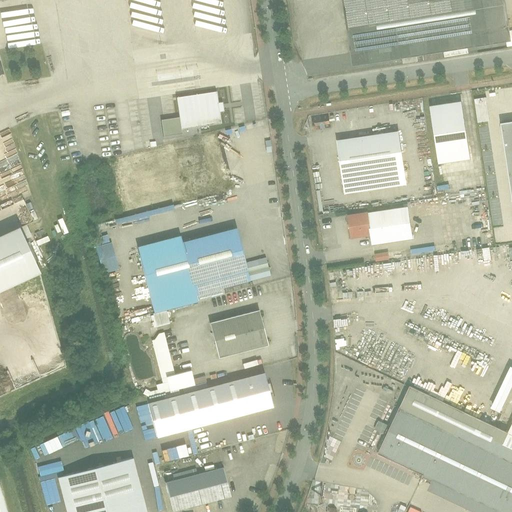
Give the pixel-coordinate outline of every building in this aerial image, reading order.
[(340,0),(351,65),(509,40),(502,0),(340,0)] [(219,121),(216,92),(177,96),(180,126),(219,121)] [(474,99),(477,122),(489,121),(486,97),(474,99)] [(463,110),(433,114),(441,165),(471,160),(463,110)] [(320,122),(315,123),(316,128),(330,125),(328,114),(318,116),(320,122)] [(511,190),(511,118),(501,120),(511,190)] [(399,138),(340,147),(347,189),(406,180),(399,138)] [(410,210),(347,219),(350,240),(371,237),(373,247),(415,241),(410,210)] [(235,231),(179,245),(178,239),(136,250),(153,316),(195,305),(193,297),(248,283),(247,280),(243,265),(235,231)] [(0,297),(40,279),(19,235),(0,243),(0,297)] [(118,270),(112,243),(96,246),(101,273),(118,270)] [(376,262),(389,259),(388,252),(375,255),(376,262)] [(265,259),(243,265),(247,280),(269,274),(265,259)] [(258,311),(209,324),(218,357),(268,344),(258,311)] [(335,337),(336,349),(357,347),(356,335),(335,337)] [(501,413),(511,387),(511,366),(510,366),(491,408),(501,413)] [(273,407),(264,378),(149,409),(157,439),(273,407)] [(511,425),(510,431),(409,385),(389,430),(379,451),(511,511),(511,425)] [(72,431),(39,444),(42,452),(75,439),(72,431)] [(185,444),(161,450),(164,462),(188,456),(185,444)] [(145,511),(132,459),(56,478),(65,511),(145,511)] [(166,483),(173,511),(230,497),(223,468),(166,483)]
